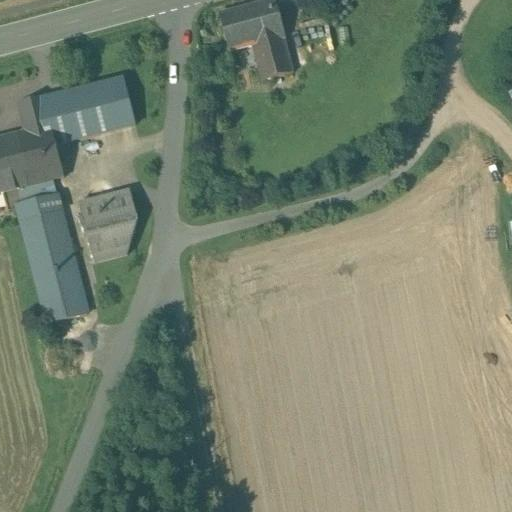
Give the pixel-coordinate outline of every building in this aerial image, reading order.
[(274,2),(220,16),(230,53),(252,47),(258,68),(250,70),(254,84),(293,73),(274,2)] [(2,142),(15,191),(64,179),(58,154),(136,134),(123,81),(18,108),(25,136),(2,142)] [(0,194),(15,191),(2,142),(0,142),(0,194)] [(125,238),(116,194),(62,204),(71,249),(125,238)] [(46,202),(2,216),(38,326),(82,311),(46,202)]
